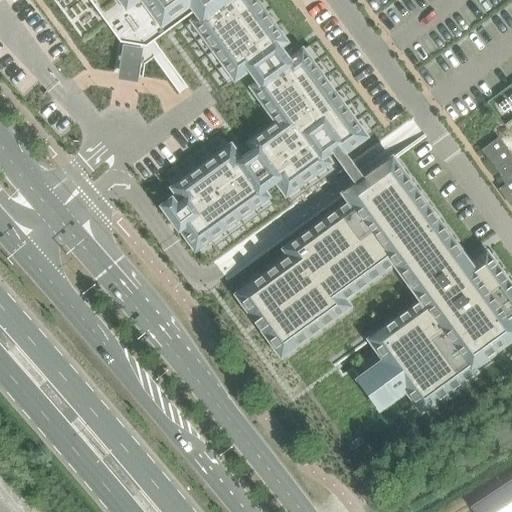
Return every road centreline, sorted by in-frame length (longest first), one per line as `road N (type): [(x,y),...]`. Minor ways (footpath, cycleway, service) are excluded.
road 1 (primary): [(300,511),(0,154)]
road 2 (primary): [(0,233),(235,511)]
road 3 (primary): [(178,511),(0,306)]
road 4 (primary): [(0,370),(123,511)]
